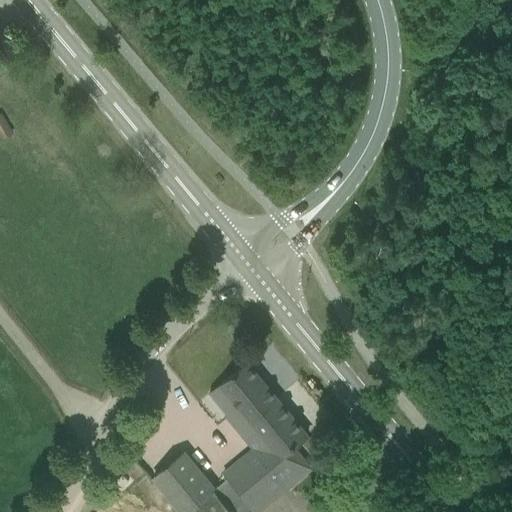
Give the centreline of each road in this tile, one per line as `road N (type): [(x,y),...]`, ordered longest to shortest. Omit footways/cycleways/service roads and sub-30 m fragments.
road 1 (tertiary): [(246,266),(20,0)]
road 2 (unclassified): [(246,266),(351,175),(384,111),(387,53),(377,0)]
road 3 (tertiary): [(453,511),(246,266)]
road 4 (unclassified): [(57,511),(137,377),(246,266)]
